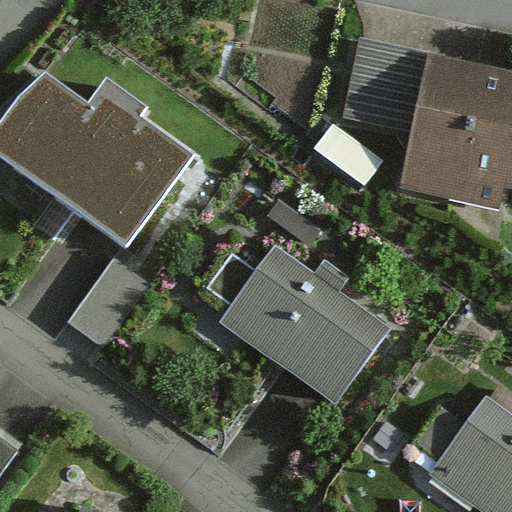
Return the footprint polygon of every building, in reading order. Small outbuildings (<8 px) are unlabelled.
[(511,89),(435,73),(411,186),(494,204),(498,186),(511,188),(511,89)] [(90,123),(45,89),(0,150),(0,157),(123,248),(184,165),(103,106),(90,123)] [(117,254),(73,316),(107,340),(151,278),(117,254)] [(276,260),(229,325),(336,401),(383,337),(276,260)] [(511,511),(511,428),(489,411),(441,476),(491,511),(511,511)]
